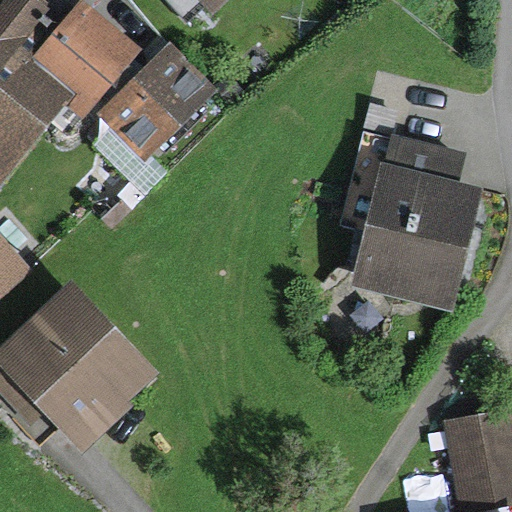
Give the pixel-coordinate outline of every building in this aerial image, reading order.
[(0,177),(62,98),(68,91),(35,65),(65,28),(29,0),(4,0),(0,5),(0,177)] [(76,13),(65,28),(35,65),(68,91),(62,98),(81,112),(127,53),(76,13)] [(173,56),(108,115),(144,154),(209,95),(173,56)] [(452,163),(370,144),(352,220),(375,225),(363,277),(448,297),(471,196),(445,190),(452,163)] [(0,260),(0,283),(11,274),(0,260)] [(68,298),(3,359),(83,444),(121,408),(113,400),(140,374),(68,298)] [(511,441),(508,419),(453,430),(467,505),(511,497),(511,441)]
